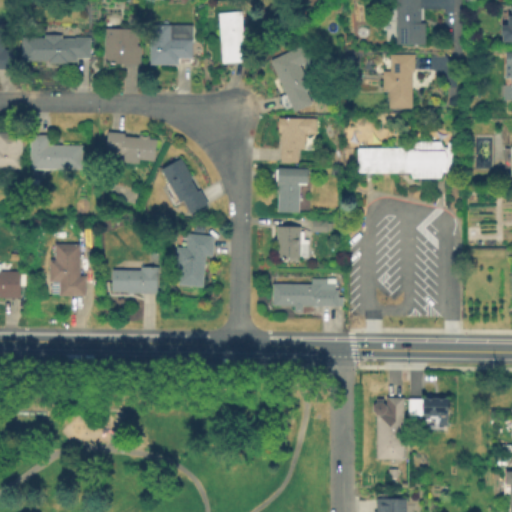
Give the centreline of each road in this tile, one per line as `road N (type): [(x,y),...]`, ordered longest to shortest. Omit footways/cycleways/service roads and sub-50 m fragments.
road 1 (residential): [(235,345),(238,194),(215,134),(149,102),(0,99)]
road 2 (secondary): [(342,346),(0,341)]
road 3 (secondary): [(511,349),(342,346)]
road 4 (residential): [(342,346),(341,511)]
